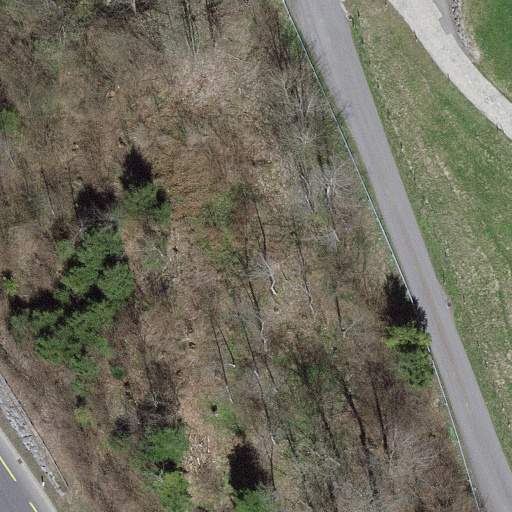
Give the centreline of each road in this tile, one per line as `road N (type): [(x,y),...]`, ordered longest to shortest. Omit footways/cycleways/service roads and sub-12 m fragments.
road 1 (unclassified): [(325,0),(481,447),(511,504)]
road 2 (residential): [(421,0),(511,83)]
